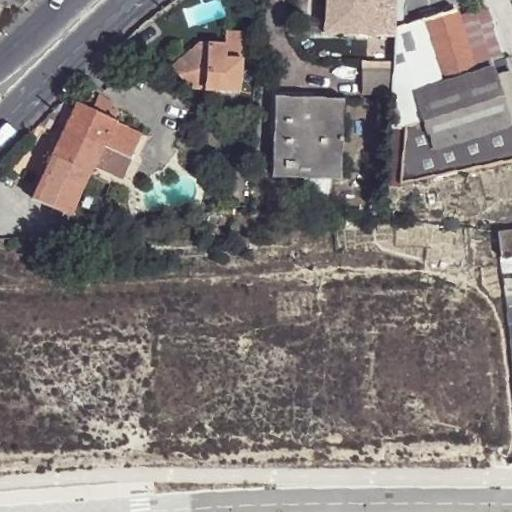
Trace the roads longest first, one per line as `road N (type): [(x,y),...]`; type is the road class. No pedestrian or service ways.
road 1 (motorway): [(0,416),(511,396)]
road 2 (motorway): [(506,333),(0,356)]
road 3 (tertiary): [(0,129),(132,0)]
